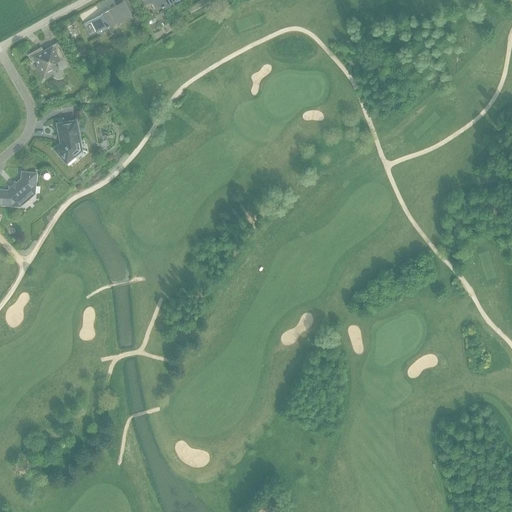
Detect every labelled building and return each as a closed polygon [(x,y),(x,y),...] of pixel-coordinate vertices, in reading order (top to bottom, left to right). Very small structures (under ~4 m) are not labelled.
[(139,0),(145,9),(152,5),(153,8),(160,5),(162,8),(165,7),(165,6),(173,2),(172,0),(139,0)] [(123,2),(90,20),(97,32),(129,15),(123,2)] [(149,11),(143,14),(147,21),(152,18),(149,11)] [(138,15),(133,18),(136,24),(141,21),(138,15)] [(74,33),(82,32),(81,24),(73,25),(74,33)] [(70,65),(57,42),(50,46),(51,48),(44,52),(41,47),(27,55),(32,63),(37,60),(39,65),(37,66),(43,77),(53,72),(52,69),(58,66),(60,70),(70,65)] [(76,120),(57,123),(60,143),(54,148),(66,163),(81,150),(76,120)] [(34,194),(36,173),(22,172),(21,179),(16,183),(14,182),(9,186),(10,188),(7,191),(0,189),(0,204),(20,206),(20,204),(32,194),(34,194)]
